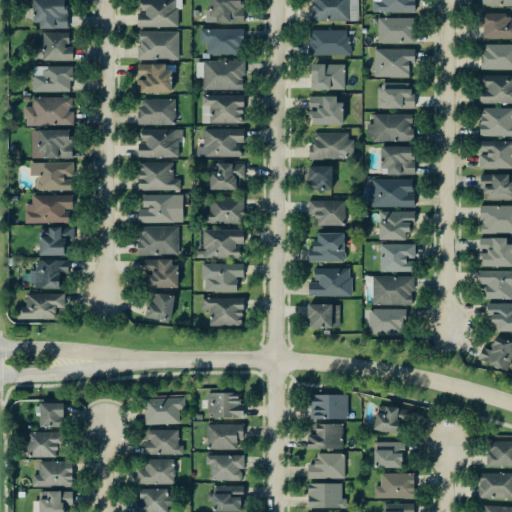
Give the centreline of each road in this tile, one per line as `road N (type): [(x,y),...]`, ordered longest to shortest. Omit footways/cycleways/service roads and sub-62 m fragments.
road 1 (residential): [(274,511),(278,0)]
road 2 (residential): [(125,362),(391,372),(511,410)]
road 3 (residential): [(444,0),(444,327)]
road 4 (residential): [(103,0),(105,294)]
road 5 (residential): [(0,377),(125,362)]
road 6 (residential): [(125,362),(0,350)]
